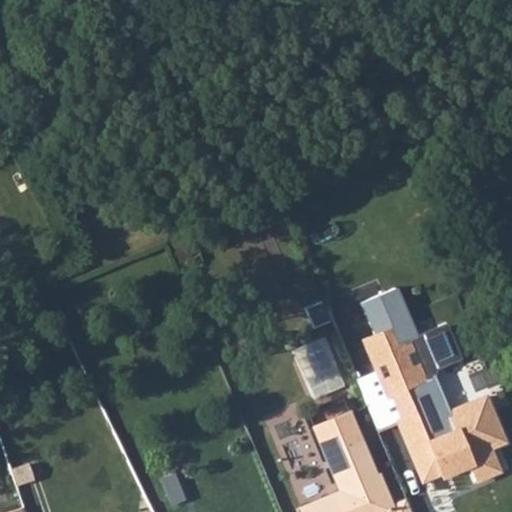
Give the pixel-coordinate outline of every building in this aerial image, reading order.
[(400,422),(395,424),(420,482),(430,478),(428,474),(436,469),(441,481),(454,475),(451,469),(463,463),(473,484),(498,472),(489,450),(469,405),(446,416),(454,435),(426,447),(402,392),(426,382),(422,372),(427,352),(408,347),(400,329),(363,345),(386,399),(389,398),(400,422)] [(395,424),(400,422),(389,398),(386,399),(366,408),(376,432),(395,424)] [(485,399),(469,405),(489,450),(504,443),(485,399)] [(392,511),(390,506),(373,464),(365,468),(354,444),(321,458),(334,490),(298,506),(300,511),(392,511)] [(17,470),(0,476),(0,481),(4,491),(23,484),(17,470)] [(390,506),(392,511),(409,511),(404,500),(390,506)]
